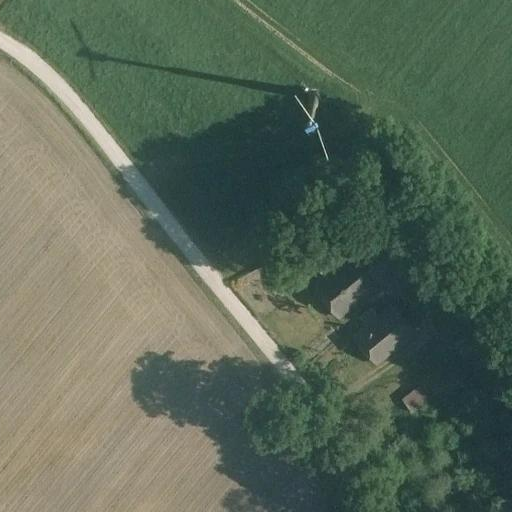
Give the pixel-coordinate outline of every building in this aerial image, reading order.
[(288,218),(304,238),(311,233),(295,212),(288,218)] [(377,229),(342,257),(370,292),(381,282),(388,290),(411,272),(377,229)] [(370,292),(342,257),(311,281),(339,316),(365,295),(370,292)] [(378,313),(372,306),(359,316),(366,323),(352,334),(377,365),(419,331),(394,300),(378,313)] [(511,389),(511,364),(501,351),(475,371),(498,400),(511,389)] [(419,385),(402,398),(412,412),(429,398),(419,385)]
